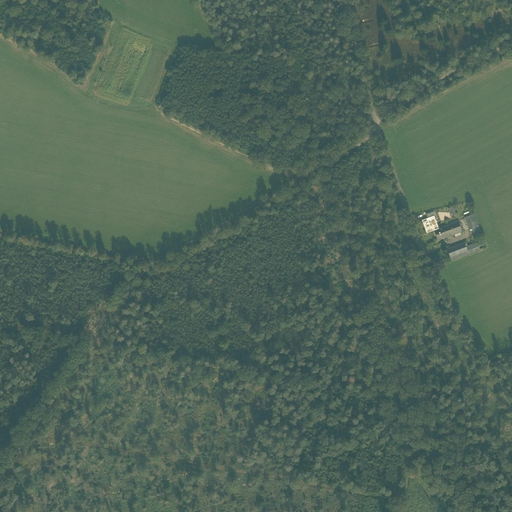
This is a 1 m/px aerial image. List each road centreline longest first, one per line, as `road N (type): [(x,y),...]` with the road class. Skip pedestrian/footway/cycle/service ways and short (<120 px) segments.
road 1 (track): [(0,478),(152,260),(377,129)]
road 2 (unclassified): [(342,0),(419,244),(511,413)]
road 3 (track): [(0,37),(92,98),(172,120),(279,173),(302,176)]
road 4 (unknown): [(0,486),(140,289),(152,260)]
road 5 (track): [(374,118),(511,42)]
road 6 (track): [(152,260),(0,231)]
